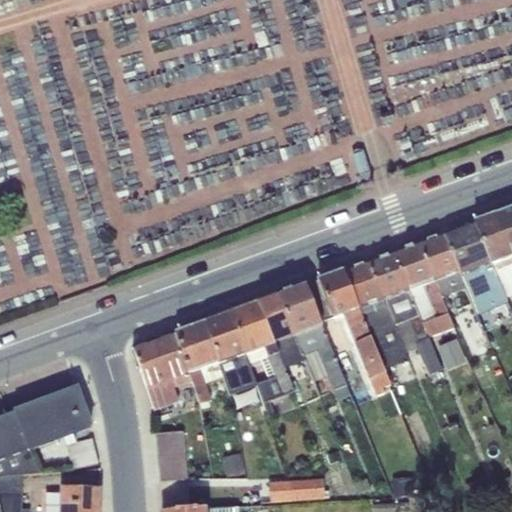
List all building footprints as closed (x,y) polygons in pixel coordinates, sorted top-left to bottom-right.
[(363,149),(351,153),(359,175),(355,176),(358,185),(374,180),(363,149)] [(511,209),(496,215),(511,252),(511,209)] [(511,252),(496,215),(474,223),(506,299),(511,296),(511,252)] [(474,223),(444,234),(466,287),(478,314),(508,302),(506,299),(474,223)] [(466,287),(444,234),(418,244),(435,282),(441,297),(466,287)] [(418,244),(393,254),(423,324),(437,318),(423,286),(435,282),(418,244)] [(393,254),(368,263),(406,354),(417,350),(429,377),(442,371),(429,338),(423,324),(393,254)] [(368,263),(342,272),(384,371),(409,361),(406,354),(368,263)] [(342,272),(304,286),(320,323),(343,315),(377,398),(385,394),(382,389),(390,386),(384,371),(342,272)] [(423,286),(437,318),(448,313),(441,297),(435,282),(423,286)] [(277,296),(304,360),(314,383),(328,377),(338,401),(350,395),(320,323),(304,286),(277,296)] [(257,304),(284,368),(304,360),(277,296),(257,304)] [(230,314),(251,368),(262,364),(268,380),(257,384),(257,386),(269,417),(274,416),(269,402),(294,393),(284,368),(257,304),(230,314)] [(437,318),(423,324),(429,338),(454,328),(448,313),(437,318)] [(224,378),(230,395),(257,386),(257,384),(251,368),(230,314),(204,323),(224,378)] [(204,323),(174,334),(192,382),(200,405),(204,420),(211,419),(211,401),(206,384),(224,378),(204,323)] [(174,334),(132,349),(154,411),(178,402),(174,389),(192,382),(174,334)] [(456,339),(437,347),(447,370),(453,367),(454,370),(468,364),(466,358),(465,359),(456,339)] [(91,428),(76,390),(14,413),(29,450),(91,428)] [(29,450),(14,413),(0,418),(0,476),(24,474),(39,473),(29,450)] [(184,432),(155,435),(156,451),(185,448),(184,432)] [(95,450),(92,439),(66,445),(69,457),(95,450)] [(185,448),(156,451),(158,467),(186,464),(185,448)] [(95,450),(69,457),(72,470),(99,464),(95,450)] [(240,454),(222,458),(226,478),(244,475),(240,454)] [(186,464),(158,467),(159,483),(188,482),(186,464)] [(0,493),(23,492),(24,474),(0,476),(0,493)] [(485,476),(465,484),(476,510),(495,501),(485,476)] [(394,496),(414,495),(413,478),(393,479),(394,496)] [(290,501),(325,499),(323,479),(289,481),(290,501)] [(98,511),(99,490),(59,489),(59,493),(46,493),(44,511),(98,511)] [(0,493),(0,511),(21,511),(23,492),(0,493)]
